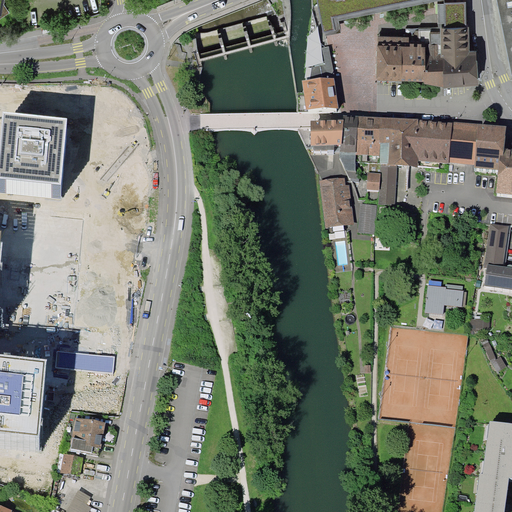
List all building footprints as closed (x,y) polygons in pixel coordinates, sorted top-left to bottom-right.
[(320,0),(327,32),(328,32),(343,29),(341,16),(421,0),(320,0)] [(437,24),(441,24),(465,24),(464,0),(442,0),(443,0),(443,20),(443,23),(437,24)] [(511,0),(496,0),(511,74),(511,0)] [(466,46),(465,24),(441,24),(442,28),(440,28),(441,47),(442,47),(466,46)] [(442,47),(441,47),(440,28),(417,30),(418,41),(423,41),(424,79),(442,82),(441,52),(443,52),(442,47)] [(376,77),(404,78),(402,40),(377,40),(376,77)] [(424,79),(423,41),(418,41),(402,40),(404,78),(424,79)] [(476,80),(474,50),(443,52),(441,52),(442,82),(476,80)] [(307,109),(339,109),(334,78),(302,80),(307,109)] [(355,171),(356,155),(359,116),(343,115),(343,119),(342,145),(340,144),(340,152),(340,158),(350,181),(359,182),(359,174),(356,174),(356,171),(355,171)] [(382,117),(359,116),(356,155),(380,156),(382,117)] [(418,119),(382,117),(380,156),(380,163),(387,163),(387,165),(397,165),(416,166),(418,120),(418,119)] [(343,119),(311,121),(311,145),(313,145),(313,151),(334,150),(334,145),(340,144),(342,145),(343,119)] [(453,122),(418,120),(416,166),(439,169),(440,162),(449,163),(453,122)] [(453,121),(453,122),(449,163),(474,165),(478,124),(453,121)] [(506,126),(478,124),(474,165),(474,167),(499,169),(501,148),(504,148),(506,126)] [(67,133),(3,127),(0,156),(0,193),(61,200),(67,133)] [(511,149),(504,148),(501,148),(499,169),(496,193),(511,194),(511,149)] [(396,206),(397,165),(387,165),(387,163),(380,163),(380,174),(380,190),(379,205),(396,206)] [(380,190),(380,174),(368,173),(367,189),(380,190)] [(345,178),(320,182),(326,228),(354,225),(349,184),(346,185),(345,178)] [(377,205),(361,204),(358,232),(374,233),(377,205)] [(483,290),(511,293),(511,272),(511,273),(511,271),(509,269),(507,270),(506,272),(500,271),(506,229),(490,227),(484,270),(486,270),(483,290)] [(427,288),(425,301),(425,300),(424,302),(425,302),(424,315),(441,317),(442,306),(459,308),(460,308),(462,294),(460,294),(460,289),(444,287),(444,290),(439,290),(440,284),(428,283),(427,288)] [(489,362),(493,360),(485,344),(482,345),(489,362)] [(497,372),(503,369),(498,360),(491,364),(497,372)] [(14,373),(0,372),(0,449),(40,453),(48,377),(14,373)] [(105,426),(74,420),(68,452),(100,457),(105,426)] [(508,482),(511,483),(511,472),(511,429),(488,426),(488,427),(491,427),(489,444),(486,443),(484,463),(487,463),(485,479),(482,479),(478,479),(481,479),(479,496),(476,495),(473,511),(503,511),(504,507),(508,482)] [(79,479),(82,460),(62,456),(59,476),(79,479)] [(65,511),(62,511),(58,510),(57,511),(89,511),(91,510),(85,507),(90,499),(77,492),(65,511)]
